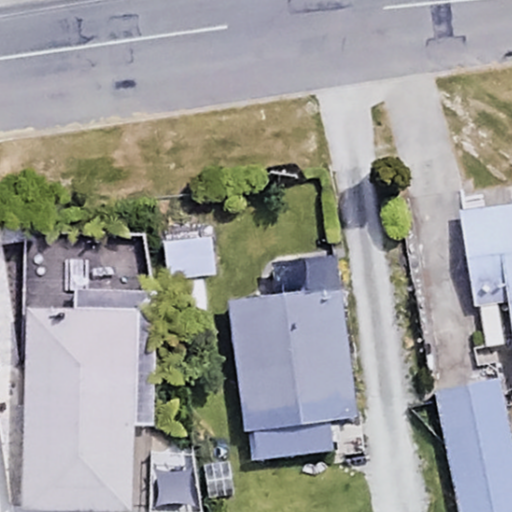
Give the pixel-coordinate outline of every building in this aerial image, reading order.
[(511,204),(452,211),(461,287),(501,282),(511,380),(511,204)] [(205,240),(159,243),(163,315),(197,313),(195,275),(207,275),(205,240)] [(147,250),(80,249),(78,305),(145,307),(147,250)] [(353,423),(340,295),(227,307),(244,470),(333,460),(329,425),(353,423)] [(97,511),(127,511),(134,325),(23,322),(17,509),(97,511)] [(511,511),(511,459),(497,381),(434,393),(456,511),(511,511)]
